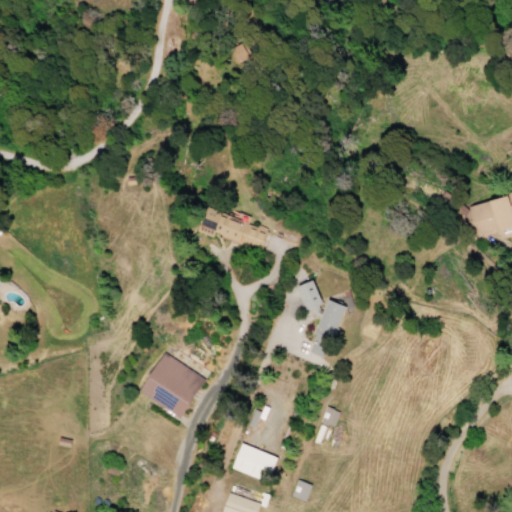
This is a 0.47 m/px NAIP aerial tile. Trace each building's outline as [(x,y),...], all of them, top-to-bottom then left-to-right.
[(511,187),(510,188),(511,195),(465,207),(473,238),(497,232),(499,239),(511,235),(511,187)] [(259,250),(266,229),(226,215),(225,217),(202,209),(194,232),(211,237),(212,233),(259,250)] [(303,310),(321,303),(311,280),(294,287),(303,310)] [(344,306),(326,299),(305,350),(322,357),(344,306)] [(178,418),(203,379),(162,353),(137,393),(178,418)] [(337,411),(323,406),(317,422),(332,427),(337,411)] [(229,469),(259,479),(262,470),(269,473),(275,457),(238,443),(229,469)] [(304,501),(309,484),(294,479),(288,497),(304,501)] [(219,511),(255,511),(258,503),(226,493),(219,511)]
